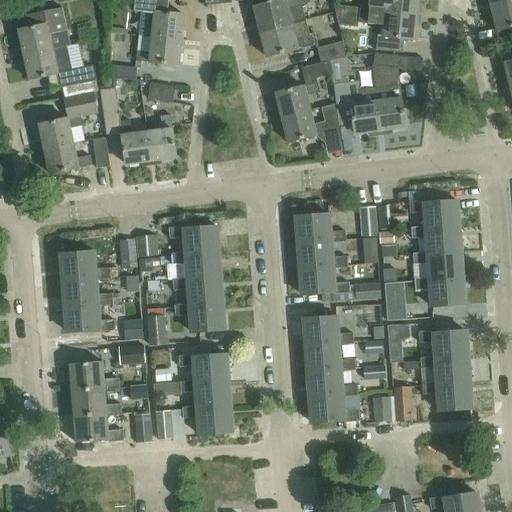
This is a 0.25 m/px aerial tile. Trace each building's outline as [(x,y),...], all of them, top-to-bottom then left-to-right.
[(139,35),(183,39),(186,15),(160,12),(160,0),(136,0),(135,11),(142,11),(139,35)] [(261,32),(306,21),(302,6),(307,5),(306,0),(281,0),(255,7),(261,32)] [(386,11),(417,14),(418,0),(371,0),(370,9),(386,11)] [(511,0),(491,6),(497,32),(511,28),(511,0)] [(25,54),(71,45),(67,30),(68,30),(64,7),(43,11),(45,24),(20,29),(25,54)] [(386,11),(370,9),(360,8),(359,23),(384,25),(383,37),(414,40),(417,14),(386,11)] [(306,21),(261,32),(267,57),(317,44),(315,33),(309,35),(306,21)] [(183,39),(139,35),(139,36),(153,38),(152,52),(138,50),(137,60),(180,65),(183,39)] [(321,63),(330,61),(343,57),(347,57),(343,41),(317,48),(321,63)] [(72,71),(67,47),(71,46),(71,45),(25,54),(30,79),(57,74),(60,88),(96,81),(93,67),(72,71)] [(398,68),(399,57),(375,53),(374,65),(398,68)] [(330,61),(332,75),(346,72),(343,57),(330,61)] [(282,117),(310,111),(306,95),(320,92),(317,79),(332,75),(330,61),(321,63),(302,69),(306,85),(276,92),(282,117)] [(136,81),(137,68),(112,66),(111,78),(136,81)] [(380,130),(375,89),(360,91),(359,82),(336,85),(340,110),(352,109),(355,134),(380,130)] [(173,103),(175,87),(151,83),(148,99),(173,103)] [(375,89),(380,130),(405,127),(400,86),(375,89)] [(107,138),(122,136),(126,164),(151,160),(148,132),(132,135),(130,120),(121,121),(116,88),(110,89),(110,87),(104,88),(104,90),(100,91),(107,138)] [(38,104),(56,100),(53,89),(35,92),(38,104)] [(65,98),(69,119),(41,125),(45,149),(74,143),(71,128),(84,125),(83,117),(98,113),(94,93),(65,98)] [(310,111),(282,117),(287,142),(328,133),(326,122),(313,125),(310,111)] [(148,132),(151,160),(177,157),(171,114),(161,116),(163,130),(148,132)] [(97,168),(110,166),(106,138),(94,140),(97,168)] [(74,143),(45,149),(50,174),(93,164),(91,154),(77,157),(74,143)] [(449,189),(409,192),(409,202),(424,201),(424,203),(449,201),(449,189)] [(410,214),(425,213),(426,228),(426,229),(459,227),(457,201),(449,201),(424,203),(424,201),(409,202),(409,203),(410,214)] [(362,237),(378,236),(376,207),(360,208),(362,237)] [(329,214),(296,217),(298,243),(331,240),(331,242),(347,241),(346,229),(330,231),(329,214)] [(379,217),(381,230),(395,229),(394,216),(379,217)] [(185,237),(186,253),(186,255),(219,253),(217,226),(184,228),(184,226),(169,227),(170,238),(185,237)] [(461,252),(459,227),(426,229),(426,228),(411,229),(412,239),(427,238),(428,253),(428,255),(461,252)] [(380,233),(380,245),(395,244),(394,232),(380,233)] [(159,256),(158,250),(157,235),(136,237),(138,258),(159,256)] [(121,269),(137,267),(135,239),(119,241),(121,269)] [(348,256),(333,258),(331,242),(331,240),(298,243),(300,268),(333,265),(334,268),(349,266),(348,256)] [(63,281),(97,278),(97,281),(112,280),(112,277),(118,277),(117,268),(112,268),(96,270),(95,251),(62,254),(63,281)] [(429,264),(430,279),(430,281),(463,278),(461,252),(428,255),(428,253),(413,254),(414,265),(429,264)] [(172,264),(187,263),(188,279),(188,281),(221,279),(219,253),(186,255),(186,253),(171,254),(172,264)] [(333,265),(300,268),(302,294),(335,292),(335,294),(351,293),(350,282),(335,284),(334,268),(333,265)] [(99,304),(99,306),(114,305),(113,295),(98,296),(97,281),(97,278),(63,281),(65,306),(99,304)] [(465,305),(463,278),(430,281),(430,279),(415,281),(415,291),(431,290),(432,307),(465,305)] [(188,288),(190,304),(190,307),(223,304),(221,279),(188,281),(188,279),(173,280),(174,289),(188,288)] [(355,293),(356,301),(381,300),(380,284),(355,285),(355,293)] [(323,303),(356,301),(355,293),(351,293),(335,294),(335,292),(322,293),(323,303)] [(99,304),(65,306),(67,333),(101,330),(101,333),(115,331),(115,340),(128,339),(128,340),(144,338),(141,302),(125,303),(127,328),(116,328),(115,320),(100,321),(99,306),(99,304)] [(225,331),(223,304),(190,307),(190,304),(175,306),(175,316),(191,315),(192,333),(225,331)] [(150,346),(169,344),(168,333),(166,333),(165,316),(148,317),(150,346)] [(337,316),(304,319),(306,345),(339,342),(339,344),(354,343),(353,334),(339,335),(337,316)] [(374,340),(384,340),(383,327),(373,327),(374,340)] [(418,344),(434,343),(435,357),(436,360),(469,357),(466,331),(434,333),(434,331),(417,332),(418,344)] [(366,355),(384,354),(382,341),(365,342),(366,355)] [(339,344),(339,342),(306,345),(308,370),(341,367),(341,370),(356,369),(355,358),(340,359),(339,344)] [(121,366),(146,364),(144,345),(120,347),(121,366)] [(194,367),(195,381),(196,383),(229,381),(227,355),(194,357),(193,347),(178,349),(179,368),(194,367)] [(471,383),(469,357),(436,360),(435,357),(420,359),(421,369),(436,367),(437,383),(438,385),(471,383)] [(73,391),(105,388),(105,390),(120,389),(119,378),(105,379),(103,362),(70,364),(73,391)] [(364,381),(386,379),(385,366),(363,368),(364,381)] [(342,385),(341,370),(341,367),(308,370),(311,396),(343,393),(343,396),(358,394),(357,384),(342,385)] [(229,381),(196,383),(195,381),(180,382),(181,393),(196,392),(197,408),(197,409),(231,406),(229,381)] [(439,412),(473,409),(471,383),(438,385),(437,383),(421,384),(422,394),(438,393),(439,412)] [(130,387),(131,401),(148,399),(147,385),(130,387)] [(411,387),(394,388),(394,397),(396,421),(413,420),(412,396),(411,387)] [(73,391),(75,416),(107,413),(107,416),(123,414),(122,404),(107,405),(105,390),(105,388),(73,391)] [(344,410),(343,396),(343,393),(311,396),(313,422),(345,419),(345,422),(360,421),(359,409),(344,410)] [(375,422),(396,421),(394,397),(373,398),(375,422)] [(197,408),(183,409),(184,419),(198,418),(200,435),(233,433),(231,406),(197,409),(197,408)] [(158,440),(173,439),(171,411),(156,412),(158,440)] [(107,413),(75,416),(77,443),(109,440),(109,442),(125,441),(124,430),(109,432),(107,416),(107,413)] [(137,444),(153,442),(150,414),(134,415),(137,444)] [(0,418),(0,457),(11,454),(1,419),(0,418)] [(444,507),(445,511),(478,511),(475,494),(444,500),(443,497),(429,500),(431,510),(444,507)] [(397,511),(413,511),(411,498),(396,500),(397,511)]
